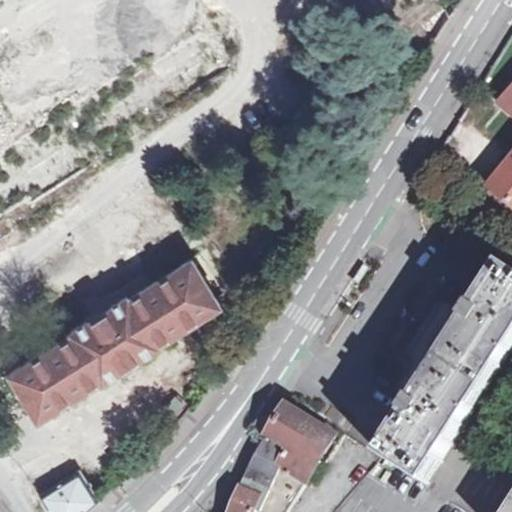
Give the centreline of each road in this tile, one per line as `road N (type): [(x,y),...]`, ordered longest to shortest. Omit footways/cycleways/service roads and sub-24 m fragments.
road 1 (tertiary): [(231,422),(499,0)]
road 2 (unknown): [(147,194),(0,284)]
road 3 (tertiary): [(231,422),(133,511)]
